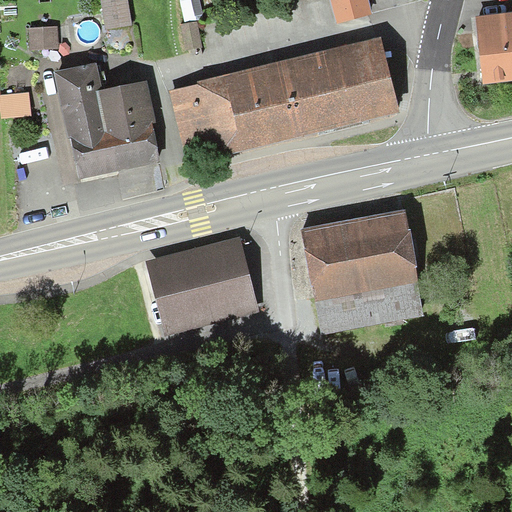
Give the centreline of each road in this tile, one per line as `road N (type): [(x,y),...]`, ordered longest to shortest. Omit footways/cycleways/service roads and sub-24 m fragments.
road 1 (primary): [(0,258),(431,154)]
road 2 (track): [(287,317),(0,388)]
road 3 (track): [(301,511),(287,317)]
road 4 (tertiary): [(431,154),(429,88),(447,0)]
